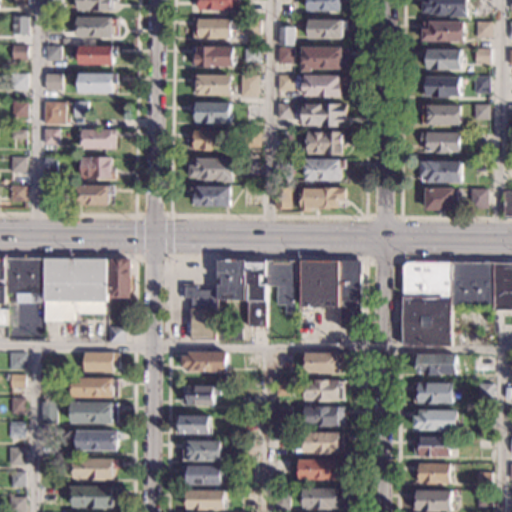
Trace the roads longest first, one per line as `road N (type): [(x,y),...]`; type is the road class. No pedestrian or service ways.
road 1 (residential): [(382,349),(387,0)]
road 2 (residential): [(157,238),(153,511)]
road 3 (residential): [(158,0),(157,238)]
road 4 (secondary): [(157,238),(385,237)]
road 5 (residential): [(381,511),(382,349)]
road 6 (secondary): [(0,233),(157,238)]
road 7 (secondary): [(385,237),(511,238)]
